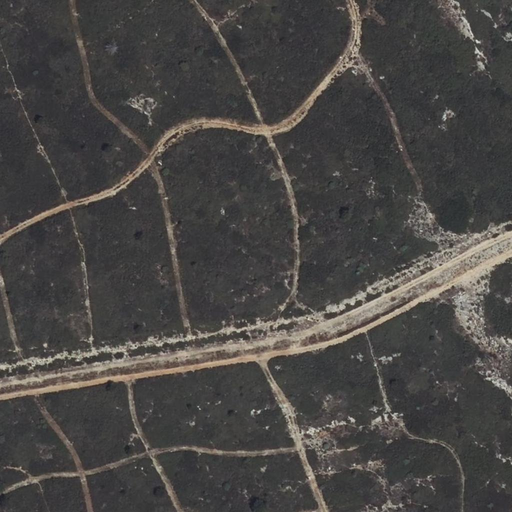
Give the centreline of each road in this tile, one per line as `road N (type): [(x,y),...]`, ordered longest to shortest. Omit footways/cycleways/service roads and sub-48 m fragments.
road 1 (track): [(511,253),(328,340),(0,395)]
road 2 (track): [(355,0),(352,58),(298,120),(266,130),(188,124),(115,190),(0,234)]
